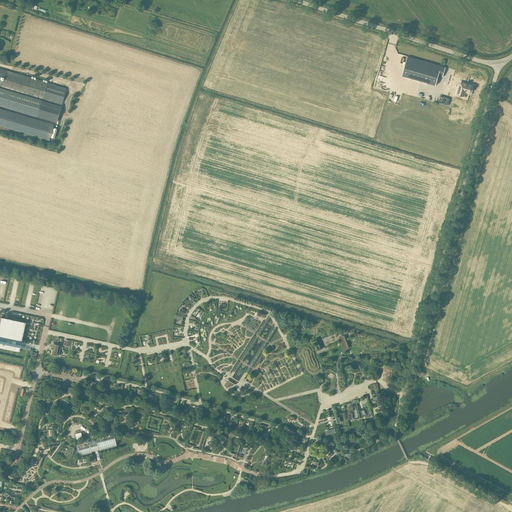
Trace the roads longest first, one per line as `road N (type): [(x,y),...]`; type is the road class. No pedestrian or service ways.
road 1 (unclassified): [(396,423),(499,68)]
road 2 (unclassified): [(499,68),(281,0)]
